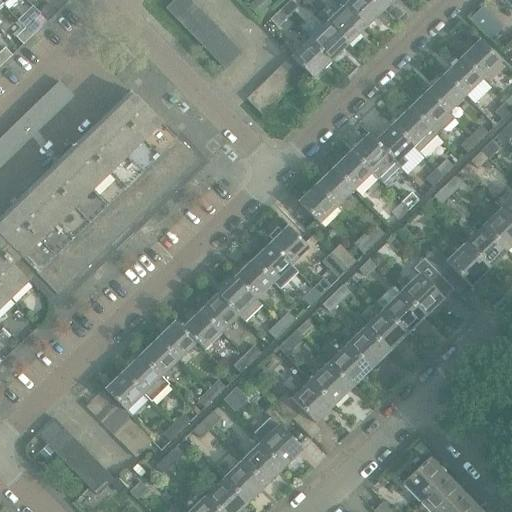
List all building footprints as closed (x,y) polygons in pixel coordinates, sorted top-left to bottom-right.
[(46,23),(64,6),(58,0),(54,0),(38,16),(46,23)] [(175,18),(191,2),(188,0),(175,0),(166,9),(175,18)] [(382,12),(370,0),(349,0),(343,7),(365,30),(382,12)] [(395,0),(370,0),(382,12),(395,0)] [(511,0),(502,0),(511,8),(511,7),(511,0)] [(183,26),(199,11),(191,2),(175,18),(183,26)] [(286,20),(297,10),(289,2),(279,12),(286,20)] [(365,30),(343,7),(325,24),(347,47),(365,30)] [(480,9),(470,19),(477,26),(487,16),(480,9)] [(191,35),(208,19),(199,11),(183,26),(191,35)] [(276,30),(286,20),(279,12),(269,22),(276,30)] [(200,44),(216,28),(208,19),(191,35),(200,44)] [(31,37),(41,28),(33,20),(24,30),(31,37)] [(347,47),(325,24),(307,41),(329,64),(347,47)] [(208,53),(224,37),(216,28),(200,44),(208,53)] [(22,46),(31,37),(24,30),(15,38),(22,46)] [(216,61),(233,45),(224,37),(208,53),(216,61)] [(329,64),(307,41),(289,58),(305,75),(312,81),(329,64)] [(500,64),(477,41),(460,58),(482,81),(500,64)] [(224,70),(241,54),(233,45),(216,61),(224,70)] [(0,63),(2,65),(12,56),(4,49),(0,52),(0,63)] [(305,75),(289,58),(280,67),(296,83),(305,75)] [(482,81),(460,58),(442,75),(465,98),(482,81)] [(296,83),(280,67),(272,75),(288,92),(296,83)] [(288,92),(272,75),(263,84),(279,100),(288,92)] [(465,98),(442,75),(425,92),(447,115),(465,98)] [(53,118),(74,98),(59,82),(38,102),(53,118)] [(279,100),(263,84),(254,92),(270,109),(279,100)] [(55,296),(194,161),(127,92),(0,215),(0,258),(10,269),(24,283),(33,274),(55,296)] [(270,109),(254,92),(245,101),(261,117),(270,109)] [(453,121),(447,115),(425,92),(407,109),(429,132),(436,138),(453,121)] [(32,138),(53,118),(38,102),(17,123),(32,138)] [(501,121),(511,111),(504,103),(493,113),(501,121)] [(436,138),(429,132),(407,109),(390,126),(412,149),(418,155),(436,138)] [(502,145),(511,134),(511,119),(494,137),(502,145)] [(0,147),(11,159),(32,138),(17,123),(0,139),(0,147)] [(393,164),(399,170),(406,163),(402,159),(412,149),(390,126),(374,142),(381,149),(380,151),(393,164)] [(476,145),(486,135),(479,127),(469,137),(476,145)] [(393,164),(380,151),(381,149),(374,142),(366,134),(349,151),(371,174),(377,180),(393,164)] [(466,155),(476,145),(469,137),(458,147),(466,155)] [(486,160),(497,150),(489,142),(479,152),(486,160)] [(0,168),(11,159),(0,147),(0,168)] [(371,174),(349,151),(331,169),(353,191),(371,174)] [(476,170),(486,160),(479,152),(468,162),(476,170)] [(441,179),(451,169),(444,161),(433,171),(441,179)] [(353,191),(331,169),(313,186),(335,209),(353,191)] [(431,189),(441,179),(433,171),(423,181),(431,189)] [(450,196),(460,186),(452,178),(442,188),(450,196)] [(335,209),(313,186),(296,203),(318,226),(335,209)] [(439,206),(450,196),(442,188),(432,198),(439,206)] [(407,212),(418,202),(410,194),(400,204),(407,212)] [(511,196),(499,210),(511,222),(511,196)] [(397,222),(407,212),(400,204),(389,214),(397,222)] [(511,222),(499,210),(481,227),(506,253),(511,247),(511,222)] [(481,227),(462,245),(488,271),(506,253),(481,227)] [(307,251),(284,228),(267,245),(289,268),(307,251)] [(372,246),(382,236),(374,228),(364,238),(372,246)] [(361,256),(372,246),(364,238),(354,248),(361,256)] [(296,275),(289,268),(267,245),(249,262),(272,285),(278,292),(296,275)] [(423,261),(452,290),(452,291),(453,290),(457,294),(466,284),(470,288),(488,271),(462,245),(444,263),(433,251),(423,261)] [(354,263),(338,246),(329,255),(345,272),(354,263)] [(345,272),(329,255),(319,264),(336,281),(345,272)] [(0,306),(9,298),(24,283),(10,269),(0,258),(0,306)] [(364,278),(375,268),(368,261),(357,271),(364,278)] [(423,261),(413,270),(418,275),(399,293),(424,319),(444,300),(443,299),(452,290),(423,261)] [(272,285),(249,262),(232,279),(254,302),(272,285)] [(259,307),(254,302),(232,279),(214,296),(237,319),(242,324),(259,307)] [(318,298),(328,288),(321,280),(311,290),(318,298)] [(338,304),(349,294),(341,286),(331,296),(338,304)] [(308,308),(318,298),(311,290),(300,300),(308,308)] [(381,311),(406,337),(424,319),(399,293),(381,311)] [(237,319),(214,296),(197,313),(219,336),(237,319)] [(328,314),(338,304),(331,296),(320,306),(328,314)] [(388,355),(406,337),(381,311),(362,329),(388,355)] [(219,336),(197,313),(179,329),(195,346),(202,353),(219,336)] [(283,332),(294,322),(286,314),(276,324),(283,332)] [(195,346),(179,329),(173,322),(155,339),(177,363),(195,346)] [(301,340),(312,330),(304,322),(294,332),(301,340)] [(273,342),(283,332),(276,324),(265,334),(273,342)] [(369,373),(388,355),(362,329),(344,347),(369,373)] [(291,350),(301,340),(294,332),(277,349),(285,357),(291,350)] [(177,363),(155,339),(137,356),(160,380),(177,363)] [(351,390),(369,373),(344,347),(326,365),(351,390)] [(248,366),(259,356),(251,348),(241,358),(248,366)] [(167,387),(160,380),(137,356),(119,373),(142,397),(149,404),(167,387)] [(238,376),(248,366),(241,358),(230,368),(238,376)] [(307,383),(333,408),(351,390),(326,365),(307,383)] [(142,397),(119,373),(102,391),(124,414),(142,397)] [(333,408),(307,383),(302,377),(295,384),(300,390),(289,400),(284,396),(275,405),(291,422),(300,412),(314,426),(333,408)] [(213,400),(224,390),(216,382),(205,392),(213,400)] [(92,417),(109,400),(100,392),(84,408),(92,417)] [(203,410),(213,400),(205,392),(195,402),(203,410)] [(100,425),(117,409),(109,400),(92,417),(100,425)] [(302,452),(281,431),(291,422),(275,405),(265,415),(269,419),(251,437),(258,444),(283,470),(302,452)] [(109,434),(125,418),(117,409),(100,425),(109,434)] [(209,431),(219,421),(211,413),(201,423),(209,431)] [(178,434),(188,424),(181,417),(171,427),(178,434)] [(117,442),(134,426),(125,418),(109,434),(117,442)] [(52,420),(37,435),(46,445),(61,430),(63,428),(53,419),(52,420)] [(199,441),(209,431),(201,423),(191,433),(199,441)] [(125,451),(142,435),(134,426),(117,442),(125,451)] [(168,444),(178,434),(171,427),(160,437),(168,444)] [(53,455),(69,438),(61,430),(46,445),(44,446),(53,455)] [(134,460),(150,444),(142,435),(125,451),(134,460)] [(61,463),(78,447),(69,438),(53,455),(61,463)] [(283,470),(258,444),(239,462),(265,488),(283,470)] [(69,472),(86,455),(78,447),(61,463),(69,472)] [(172,467),(182,457),(174,449),(164,459),(172,467)] [(78,480),(95,464),(86,455),(69,472),(78,480)] [(162,477),(172,467),(164,459),(154,469),(162,477)] [(446,476),(429,459),(402,485),(419,502),(446,476)] [(265,488),(239,462),(221,480),(246,506),(265,488)] [(86,489),(103,472),(95,464),(78,480),(86,489)] [(95,497),(111,481),(103,472),(86,489),(95,497)] [(419,502),(428,511),(445,511),(463,494),(446,476),(419,502)] [(240,511),(246,506),(221,480),(202,498),(215,511),(240,511)] [(140,482),(129,493),(137,500),(145,492),(147,490),(140,482)] [(480,511),(463,494),(445,511),(480,511)] [(215,511),(202,498),(188,511),(215,511)]
